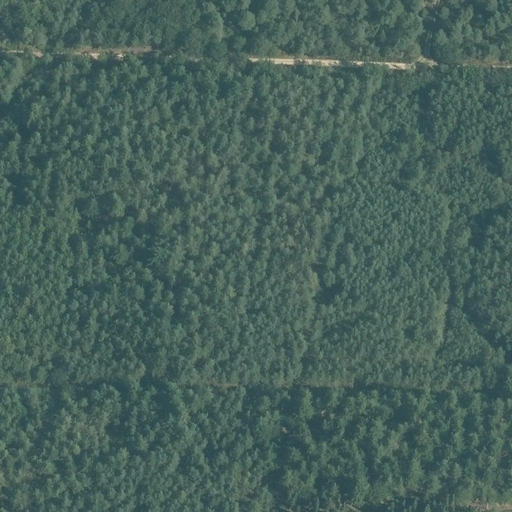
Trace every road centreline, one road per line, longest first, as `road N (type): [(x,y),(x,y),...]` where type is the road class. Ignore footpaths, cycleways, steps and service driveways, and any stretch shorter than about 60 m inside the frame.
road 1 (track): [(0,53),(511,69)]
road 2 (track): [(0,390),(295,398)]
road 3 (track): [(295,398),(511,403)]
road 4 (track): [(64,55),(0,163)]
